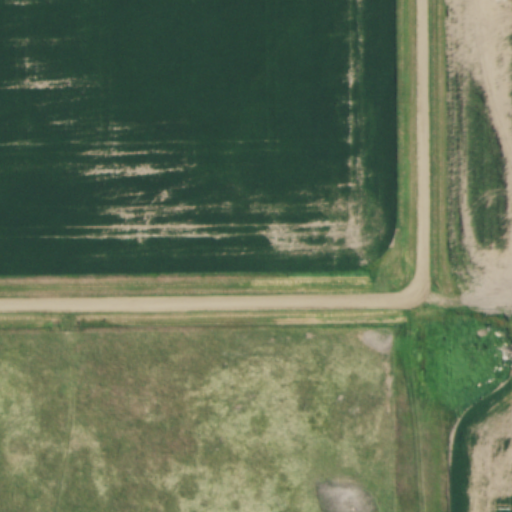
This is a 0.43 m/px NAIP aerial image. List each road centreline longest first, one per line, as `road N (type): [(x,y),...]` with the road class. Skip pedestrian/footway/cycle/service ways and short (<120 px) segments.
road 1 (residential): [(0,305),(425,293)]
road 2 (residential): [(425,293),(424,0)]
road 3 (track): [(425,511),(425,293)]
